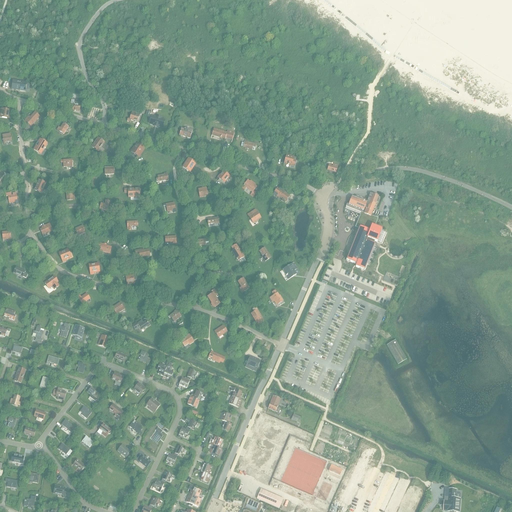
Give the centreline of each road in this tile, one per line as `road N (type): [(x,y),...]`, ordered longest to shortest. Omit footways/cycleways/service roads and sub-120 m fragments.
road 1 (residential): [(321,200),(300,183),(18,99)]
road 2 (unclassified): [(38,445),(102,364),(177,398),(169,436)]
road 3 (unclassified): [(321,200),(355,177),(402,167),(511,207)]
road 4 (residential): [(209,511),(280,344)]
road 5 (residential): [(321,200),(326,243),(280,344)]
road 6 (residential): [(140,294),(55,266),(26,211)]
road 7 (unclassified): [(147,264),(118,250),(80,206),(26,211)]
